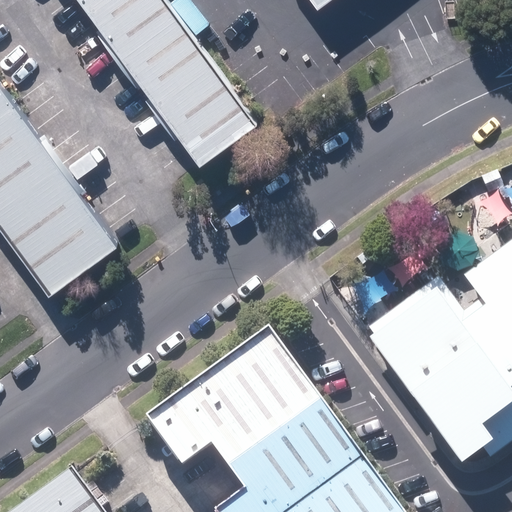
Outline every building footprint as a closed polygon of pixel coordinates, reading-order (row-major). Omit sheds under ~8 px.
[(256,135),(159,0),(69,0),(196,177),(256,135)] [(118,257),(0,91),(0,241),(47,307),(118,257)] [(511,246),(368,352),(466,484),(511,450),(511,246)] [(389,511),(269,348),(153,432),(183,473),(214,450),(246,493),(219,511),(389,511)] [(94,511),(70,478),(23,511),(94,511)]
